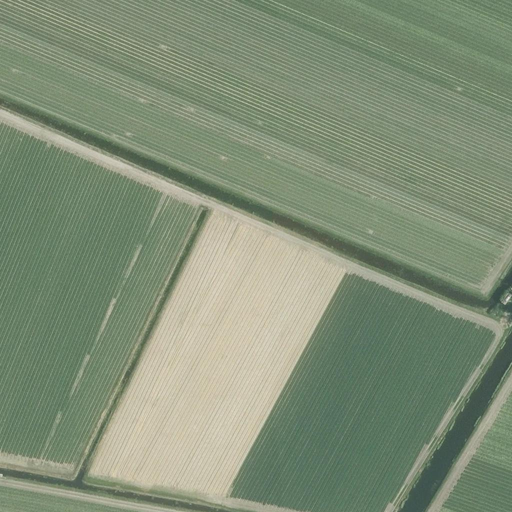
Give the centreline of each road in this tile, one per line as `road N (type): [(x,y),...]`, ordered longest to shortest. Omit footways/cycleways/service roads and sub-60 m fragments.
road 1 (track): [(500,328),(0,115)]
road 2 (track): [(173,511),(0,480)]
